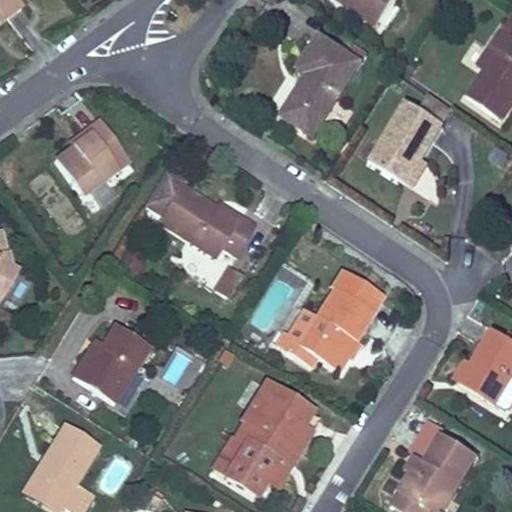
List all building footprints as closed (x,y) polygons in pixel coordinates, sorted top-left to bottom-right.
[(0,0),(0,21),(21,7),(16,0),(0,0)] [(342,0),(342,2),(377,24),(391,0),(342,0)] [(499,53),(487,71),(469,98),(504,121),(511,108),(511,13),(490,47),(499,53)] [(315,137),(365,59),(320,30),(297,67),(306,73),(279,114),(315,137)] [(499,53),(490,47),(478,65),(487,71),(499,53)] [(421,107),(445,123),(454,109),(429,94),(421,107)] [(410,180),(425,156),(445,123),(421,107),(408,100),(372,157),(410,180)] [(82,204),(128,172),(97,129),(86,137),(91,145),(73,157),(57,168),(82,204)] [(91,145),(86,137),(68,150),(73,157),(91,145)] [(431,160),(425,156),(410,180),(416,184),(431,160)] [(182,187),(165,176),(143,209),(160,221),(156,227),(213,265),(221,253),(234,262),(253,232),(240,223),(236,228),(214,214),(180,191),(182,187)] [(240,223),(218,209),(214,214),(236,228),(240,223)] [(0,307),(17,278),(8,274),(0,253),(0,307)] [(269,334),(302,279),(284,268),(251,323),(269,334)] [(227,304),(242,281),(229,272),(214,295),(227,304)] [(383,304),(340,277),(328,296),(332,298),(318,320),(305,313),(284,346),(291,350),(284,362),(309,377),(316,366),(330,375),(349,345),(354,349),(371,322),(383,304)] [(511,380),(511,338),(493,326),(471,361),(465,357),(452,377),(497,405),(511,380)] [(110,409),(147,352),(115,330),(97,357),(89,352),(69,381),(110,409)] [(284,346),(282,345),(274,356),(284,362),(291,350),(284,346)] [(356,350),(354,349),(349,345),(330,375),(338,379),(356,350)] [(264,394),(230,445),(243,454),(223,484),(252,503),(264,486),(272,492),(304,444),(294,438),(305,421),(264,394)] [(446,429),(429,419),(409,450),(414,454),(405,469),(410,472),(390,503),(404,511),(429,511),(434,504),(438,506),(450,486),(458,491),(480,454),(444,432),(446,429)] [(315,427),(305,421),(294,438),(304,444),(315,427)] [(64,430),(21,496),(42,511),(51,511),(56,510),(58,511),(87,511),(95,500),(78,490),(101,452),(64,430)] [(243,454),(230,445),(209,475),(223,484),(243,454)] [(458,491),(450,486),(438,506),(446,511),(458,491)]
